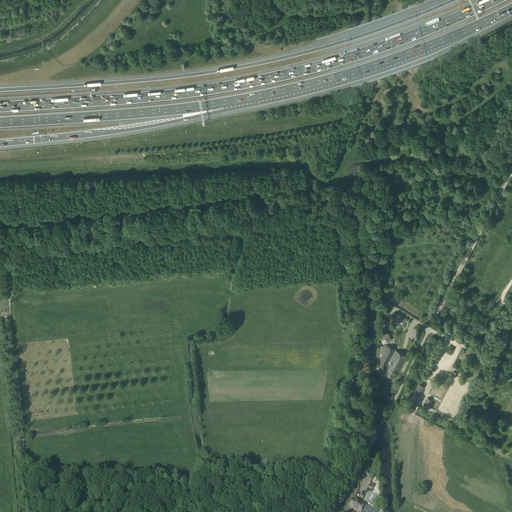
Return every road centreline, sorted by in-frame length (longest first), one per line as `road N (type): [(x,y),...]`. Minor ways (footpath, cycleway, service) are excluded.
road 1 (motorway): [(492,0),(388,44),(269,78),(0,107)]
road 2 (motorway): [(452,0),(351,39),(256,63),(0,90)]
road 3 (unclassified): [(332,511),(511,169)]
road 4 (motorway): [(220,103),(393,59),(511,8)]
road 5 (motorway): [(0,143),(133,129),(220,103)]
road 6 (motorway): [(0,122),(220,103)]
road 7 (track): [(8,298),(22,431)]
